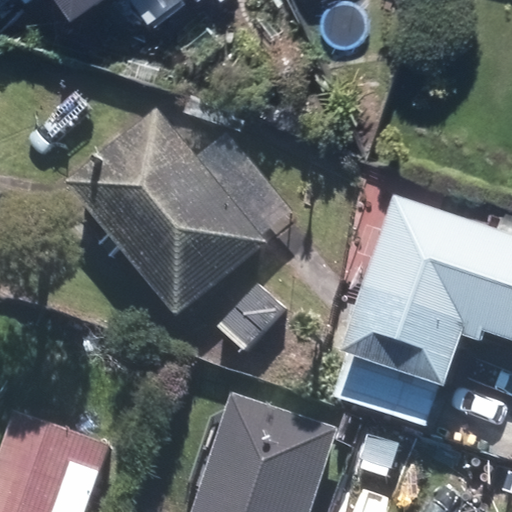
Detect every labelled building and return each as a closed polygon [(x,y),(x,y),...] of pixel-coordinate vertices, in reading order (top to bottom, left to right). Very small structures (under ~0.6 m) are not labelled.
[(59,151),(102,112),(81,89),(38,129),(59,151)] [(164,109),(75,185),(187,316),(277,240),(164,109)] [(458,386),(479,327),(511,338),(511,232),(408,197),(355,351),(458,386)] [(296,302),(262,276),(222,329),(256,355),(296,302)] [(318,511),(346,428),(240,394),(202,511),(318,511)] [(94,511),(119,443),(25,410),(0,481),(0,511),(94,511)]
